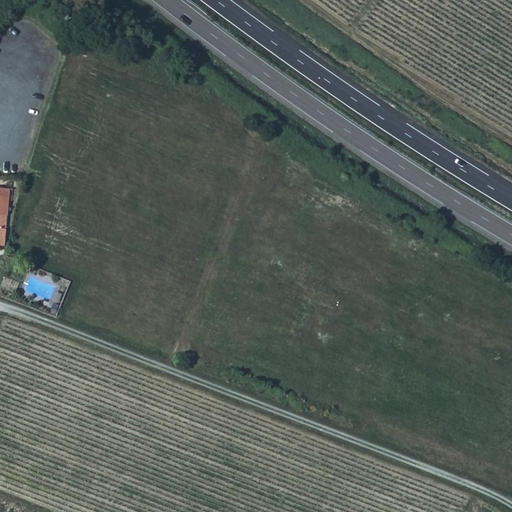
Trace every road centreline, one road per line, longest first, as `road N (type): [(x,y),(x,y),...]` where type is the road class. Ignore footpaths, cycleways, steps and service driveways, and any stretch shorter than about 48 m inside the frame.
road 1 (track): [(511,504),(0,307)]
road 2 (trunk): [(166,0),(345,130),(511,234)]
road 3 (trunk): [(511,200),(215,0)]
